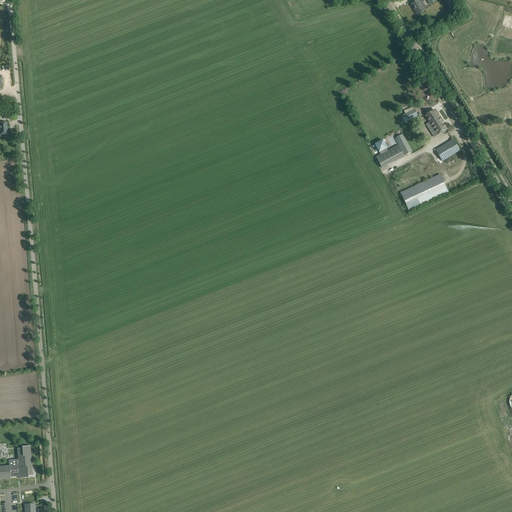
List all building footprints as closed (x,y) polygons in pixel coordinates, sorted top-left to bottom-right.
[(418,15),(422,12),(425,10),(420,4),(426,0),(427,0),(430,4),(436,0),(435,0),(418,0),(411,4),(414,10),(415,9),(416,11),(415,11),(418,15)] [(404,121),(417,115),(415,109),(401,116),(404,121)] [(434,137),(447,129),(434,110),(425,115),(430,122),(426,124),(434,137)] [(433,137),(425,124),(427,122),(424,124),(425,125),(422,127),(429,140),(433,137)] [(404,155),(412,151),(402,134),(395,137),(404,155)] [(383,140),(375,144),(380,153),(387,148),(383,140)] [(442,161),(460,150),(453,140),(436,150),(442,161)] [(408,209),(448,191),(440,174),(400,192),(408,209)] [(0,479),(10,479),(10,476),(12,476),(12,477),(18,477),(18,475),(20,475),(20,478),(28,477),(28,476),(33,475),(30,446),(22,447),(22,448),(17,448),(18,464),(16,464),(16,460),(11,460),(9,462),(9,465),(0,466),(0,479)]
